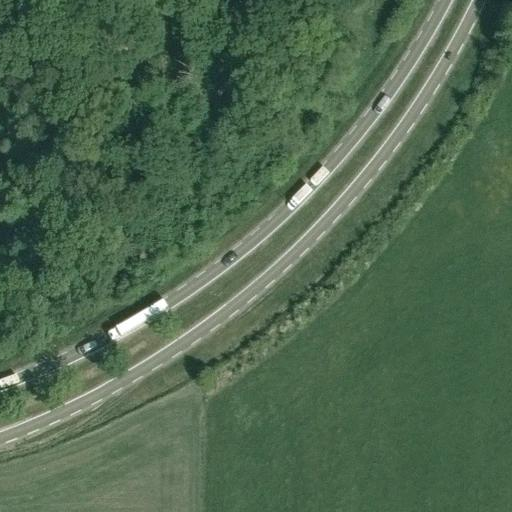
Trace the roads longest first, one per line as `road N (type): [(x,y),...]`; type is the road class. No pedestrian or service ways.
road 1 (primary): [(0,439),(140,373),(292,259),(401,133),(479,0)]
road 2 (primary): [(446,0),(358,134),(255,240),(142,321),(0,386)]
